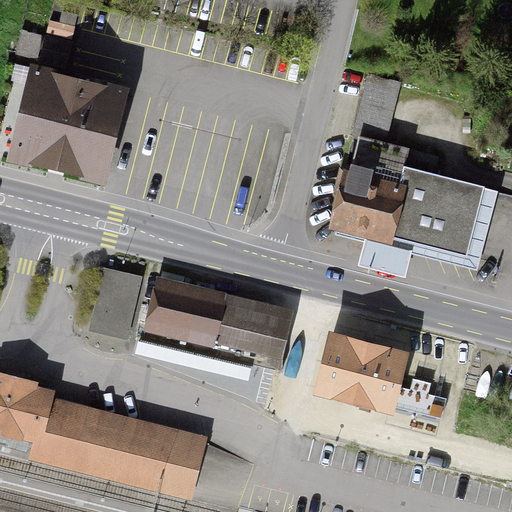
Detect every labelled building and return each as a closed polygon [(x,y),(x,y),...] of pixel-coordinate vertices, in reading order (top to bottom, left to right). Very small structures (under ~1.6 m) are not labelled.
[(71,41),(45,33),(38,58),(64,66),(71,41)] [(128,92),(33,70),(14,146),(109,169),(128,92)] [(369,76),(328,227),(365,236),(360,261),(405,273),(412,249),(479,267),(501,186),(405,160),(408,149),(382,142),(397,84),(369,76)] [(140,278),(114,271),(100,330),(125,336),(140,278)] [(298,309),(157,276),(143,336),(283,369),(298,309)] [(331,329),(314,393),(394,414),(411,350),(331,329)] [(42,397),(0,386),(0,427),(35,436),(31,451),(187,490),(197,450),(39,411),(42,397)]
